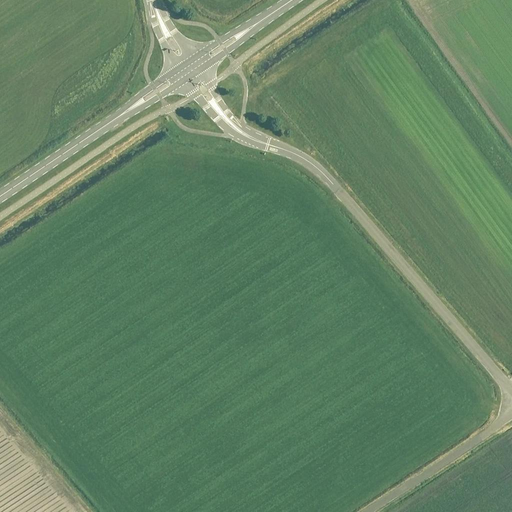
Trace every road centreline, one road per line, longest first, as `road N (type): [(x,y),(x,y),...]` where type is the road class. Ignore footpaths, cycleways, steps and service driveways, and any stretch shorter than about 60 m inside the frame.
road 1 (unclassified): [(511,392),(314,168),(257,142)]
road 2 (unclassified): [(359,511),(511,408)]
road 3 (secondary): [(118,117),(0,196)]
